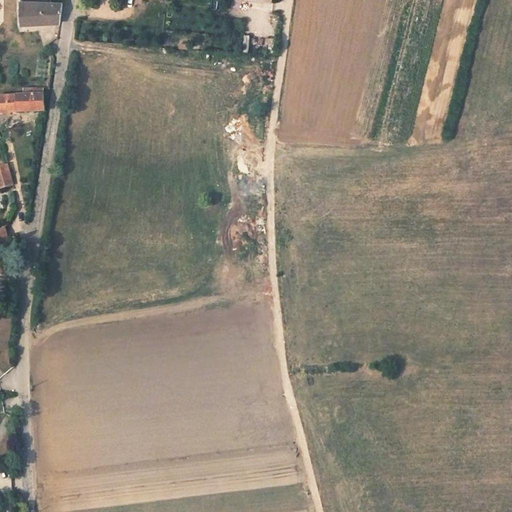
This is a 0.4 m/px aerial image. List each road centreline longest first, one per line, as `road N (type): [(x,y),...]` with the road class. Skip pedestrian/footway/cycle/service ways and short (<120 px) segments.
road 1 (track): [(320,511),(275,305),(269,170),(289,0)]
road 2 (residential): [(30,511),(26,275),(72,0)]
road 3 (track): [(23,351),(45,332),(93,317),(195,304),(214,295),(226,262)]
